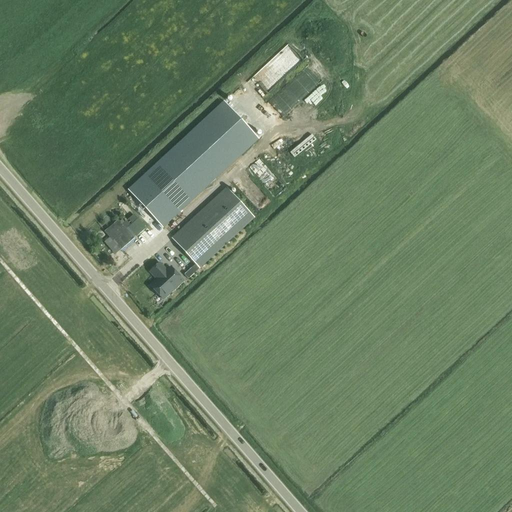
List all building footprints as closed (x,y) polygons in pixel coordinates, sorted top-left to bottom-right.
[(258,139),(225,103),(129,192),(162,227),(258,139)] [(257,186),(248,193),(257,203),(265,195),(257,186)] [(226,188),(172,238),(200,268),(254,218),(226,188)] [(104,232),(120,251),(134,239),(118,220),(104,232)] [(183,281),(172,268),(166,274),(158,266),(149,274),(157,282),(150,289),(157,296),(159,295),(163,299),(183,281)]
